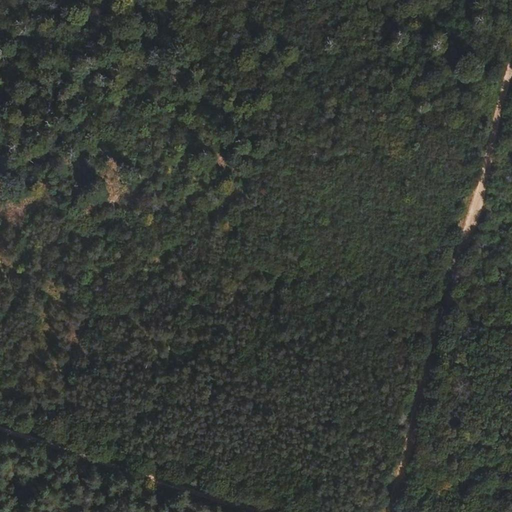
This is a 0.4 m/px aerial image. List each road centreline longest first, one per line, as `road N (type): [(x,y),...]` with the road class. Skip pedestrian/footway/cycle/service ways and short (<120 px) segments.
road 1 (unknown): [(511,58),(390,511)]
road 2 (track): [(255,511),(0,428)]
